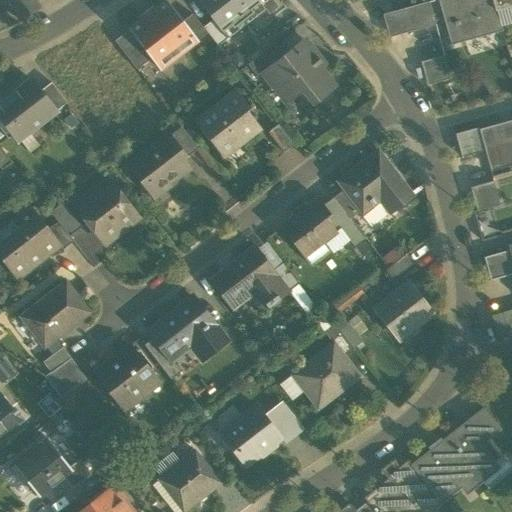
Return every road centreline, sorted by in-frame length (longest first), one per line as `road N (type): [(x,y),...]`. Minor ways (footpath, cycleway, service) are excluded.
road 1 (residential): [(279,511),(421,409),(460,353),(462,251),(426,124),(407,97)]
road 2 (residential): [(407,97),(122,315)]
road 3 (residential): [(407,97),(325,0)]
